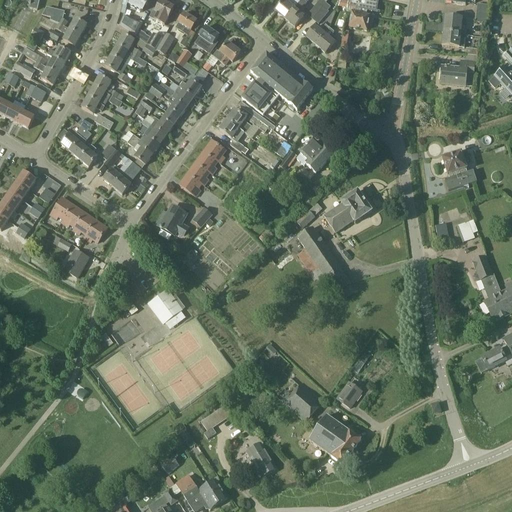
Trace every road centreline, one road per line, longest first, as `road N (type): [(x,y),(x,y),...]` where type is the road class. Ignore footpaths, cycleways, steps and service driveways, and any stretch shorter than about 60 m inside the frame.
road 1 (residential): [(469,467),(432,343),(394,131)]
road 2 (residential): [(266,40),(129,222)]
road 3 (residential): [(34,157),(115,0)]
road 4 (residential): [(394,131),(367,127),(266,40)]
road 5 (residential): [(394,131),(416,0)]
road 6 (tertiary): [(355,511),(469,467)]
